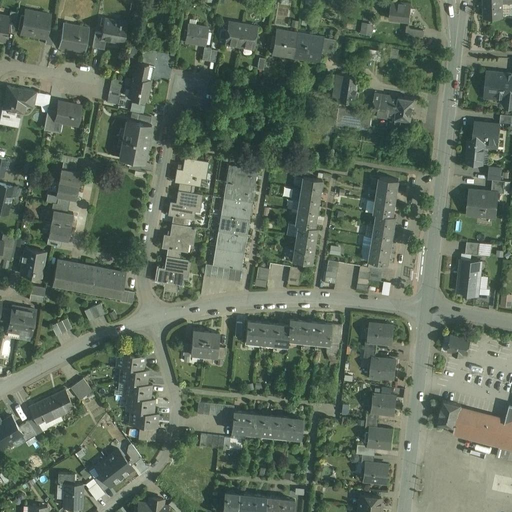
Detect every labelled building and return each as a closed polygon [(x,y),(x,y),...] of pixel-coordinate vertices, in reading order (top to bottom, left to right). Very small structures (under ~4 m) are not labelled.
[(411,3),(391,0),(389,19),(409,21),(411,3)] [(511,0),(483,0),(484,16),(502,16),(502,2),(511,1),(511,0)] [(18,12),(10,10),(9,16),(10,16),(7,31),(14,33),(18,12)] [(51,14),(41,12),(40,15),(25,13),(26,10),(25,10),(20,33),(37,36),(38,35),(46,36),(46,38),(47,38),(49,27),(51,14)] [(9,16),(0,14),(0,39),(6,40),(7,31),(10,16),(9,16)] [(118,21),(104,19),(101,34),(101,38),(106,39),(124,42),(127,23),(121,22),(121,21),(118,21)] [(360,32),(373,35),(375,23),(363,20),(360,32)] [(243,24),(229,21),(226,43),(240,45),(243,24)] [(89,28),(63,23),(62,30),(59,46),(69,48),(70,48),(77,49),(76,50),(85,51),(89,28)] [(208,27),(188,24),(186,41),(205,44),(208,27)] [(257,26),(243,24),(240,45),(253,48),(257,26)] [(55,28),(49,27),(47,38),(46,38),(45,44),(52,45),(55,28)] [(62,30),(55,28),(52,45),(59,46),(62,30)] [(424,30),(412,28),(411,35),(423,37),(424,30)] [(297,32),(276,29),(272,53),(293,56),(297,32)] [(106,39),(101,38),(101,34),(95,32),(92,47),(104,49),(106,39)] [(329,37),(309,34),(308,35),(297,34),(298,32),(297,32),(293,56),(304,58),(305,55),(320,58),(320,61),(321,61),(323,50),(327,50),(329,37)] [(337,39),(329,37),(327,50),(334,51),(337,39)] [(211,47),(204,46),(202,59),(209,60),(211,49),(211,47)] [(157,51),(144,48),(141,62),(149,63),(148,64),(154,65),(157,51)] [(141,62),(136,61),(129,97),(146,100),(151,79),(145,78),(148,64),(149,63),(141,62)] [(506,73),(499,73),(499,72),(488,71),(485,98),(486,98),(486,93),(493,94),(493,96),(503,97),(503,102),(506,105),(511,105),(511,73),(506,72),(506,73)] [(337,74),(333,99),(339,100),(339,101),(342,102),(342,101),(355,103),(359,77),(337,74)] [(123,80),(112,78),(110,84),(122,86),(123,80)] [(122,86),(110,84),(109,90),(121,92),(122,86)] [(24,90),(8,87),(4,108),(18,111),(22,112),(24,99),(33,101),(32,105),(33,105),(36,92),(24,90)] [(414,98),(375,92),(372,114),(393,117),(401,118),(411,119),(414,98)] [(120,98),(108,96),(107,102),(118,104),(120,98)] [(81,104),(59,100),(58,109),(56,119),(77,123),(81,104)] [(143,112),(145,105),(134,102),(132,109),(143,112)] [(18,111),(4,108),(3,107),(0,120),(0,122),(19,126),(21,118),(16,117),(18,111)] [(58,109),(48,109),(44,129),(54,131),(56,119),(58,109)] [(372,114),(339,109),(337,120),(370,125),(372,114)] [(151,116),(138,113),(137,119),(150,122),(151,116)] [(511,121),(511,114),(501,113),(500,121),(511,123),(511,121)] [(401,118),(393,117),(393,121),(390,121),(389,128),(400,129),(401,118)] [(151,125),(127,120),(120,157),(144,161),(147,145),(148,141),(151,125)] [(501,123),(476,121),(473,141),(484,142),(488,142),(488,140),(499,141),(501,123)] [(484,142),(473,141),(468,140),(466,161),(482,163),(484,142)] [(209,161),(185,157),(183,169),(177,168),(174,181),(179,182),(192,184),(200,185),(202,173),(207,174),(209,161)] [(77,164),(63,161),(62,168),(75,171),(77,164)] [(142,164),(130,161),(129,168),(141,170),(142,164)] [(258,169),(229,164),(229,165),(232,165),(229,181),(226,180),(226,181),(255,186),(258,169)] [(502,168),(490,167),(488,178),(492,179),(500,180),(502,168)] [(62,168),(61,168),(59,182),(79,186),(81,172),(75,171),(62,168)] [(322,179),(303,176),(301,188),(320,191),(322,179)] [(399,179),(380,176),(378,188),(397,191),(399,179)] [(500,180),(492,179),(491,191),(498,192),(504,193),(506,180),(500,180)] [(255,186),(226,181),(226,182),(229,182),(227,197),(224,197),(252,202),(255,186)] [(79,186),(59,182),(56,196),(58,196),(70,198),(76,199),(79,186)] [(192,184),(179,182),(178,190),(191,192),(192,184)] [(17,187),(0,183),(0,206),(8,209),(11,195),(15,196),(17,187)] [(320,191),(301,188),(299,200),(318,203),(320,191)] [(397,191),(378,188),(376,200),(395,203),(397,191)] [(491,191),(470,189),(468,214),(496,216),(498,192),(491,191)] [(191,192),(178,190),(176,202),(170,201),(168,214),(173,215),(186,217),(194,218),(196,206),(200,207),(203,193),(191,192)] [(70,198),(58,196),(57,203),(69,205),(70,198)] [(252,202),(224,197),(223,198),(226,199),(224,214),(221,213),(221,214),(250,219),(252,202)] [(318,203),(299,200),(297,212),(316,215),(318,203)] [(395,203),(376,200),(374,212),(377,213),(393,215),(395,203)] [(69,205),(57,203),(56,210),(67,212),(69,205)] [(56,210),(53,209),(51,223),(71,227),(73,213),(67,212),(56,210)] [(316,215),(297,212),(295,224),(298,224),(314,227),(314,226),(316,215)] [(393,215),(377,213),(375,224),(394,227),(396,215),(393,215)] [(250,219),(221,214),(221,215),(224,215),(221,231),(218,230),(218,231),(247,235),(250,219)] [(186,217),(173,215),(172,223),(185,225),(185,224),(186,217)] [(71,227),(51,223),(48,237),(62,239),(68,241),(71,227)] [(185,225),(172,223),(170,234),(164,233),(162,247),(168,248),(181,250),(188,251),(190,239),(194,240),(196,226),(185,224),(185,225)] [(375,224),(367,223),(365,235),(366,235),(373,236),(375,224)] [(314,227),(298,224),(296,236),(315,239),(317,227),(314,226),(314,227)] [(394,227),(375,224),(373,236),(392,239),(394,227)] [(247,235),(218,231),(221,232),(219,247),(216,247),(215,247),(244,252),(247,235)] [(16,236),(4,233),(3,241),(0,258),(11,260),(16,236)] [(315,239),(296,236),(295,248),(313,251),(315,239)] [(392,239),(373,236),(373,239),(371,248),(390,251),(392,239)] [(62,239),(48,237),(47,243),(61,247),(62,239)] [(373,239),(365,237),(364,247),(371,248),(373,239)] [(480,242),(467,241),(465,253),(478,254),(480,242)] [(244,252),(215,247),(215,248),(218,249),(216,264),(213,264),(213,265),(218,265),(224,266),(230,267),(235,268),(241,269),(244,252)] [(46,252),(25,248),(21,274),(41,277),(46,252)] [(181,250),(168,248),(166,256),(179,258),(181,250)] [(313,251),(295,248),(293,260),(311,263),(313,251)] [(390,251),(371,248),(370,260),(388,263),(390,251)] [(179,258),(166,256),(164,267),(159,266),(156,280),(165,281),(178,284),(182,284),(184,272),(189,273),(191,259),(179,258)] [(87,290),(92,265),(91,266),(57,259),(58,258),(57,258),(52,284),(53,284),(53,283),(87,289),(87,290)] [(482,261),(461,259),(458,284),(479,286),(482,261)] [(92,265),(87,290),(87,289),(121,296),(121,297),(123,290),(126,271),(126,272),(92,266),(92,265)] [(384,293),(391,293),(392,281),(385,280),(384,293)] [(178,284),(165,281),(164,289),(177,291),(178,284)] [(479,286),(458,284),(457,291),(465,292),(466,292),(466,291),(478,293),(479,287),(479,286)] [(46,287),(32,285),(30,293),(44,296),(46,287)] [(511,292),(510,293),(511,286),(503,286),(503,305),(511,305),(511,292)] [(44,296),(30,293),(29,300),(43,302),(44,296)] [(105,313),(101,303),(95,305),(100,316),(105,313)] [(9,321),(8,331),(19,333),(20,333),(24,307),(12,305),(12,309),(9,321)] [(95,305),(90,308),(95,318),(100,316),(95,305)] [(36,310),(24,308),(24,307),(20,333),(31,335),(36,310)] [(12,309),(6,308),(4,320),(9,321),(12,309)] [(95,318),(90,308),(85,310),(89,321),(95,318)] [(72,328),(67,317),(62,320),(67,330),(72,328)] [(304,321),(290,319),(289,325),(288,338),(302,340),(304,321)] [(67,330),(62,320),(57,323),(62,333),(67,330)] [(262,322),(247,321),(245,340),(260,341),(262,322)] [(317,322),(304,321),(302,340),(315,341),(317,322)] [(275,324),(262,322),(260,341),(273,343),(275,324)] [(332,324),(317,322),(315,341),(330,343),(330,342),(332,324)] [(394,325),(370,322),(368,340),(377,341),(392,343),(394,325)] [(62,333),(57,323),(51,325),(56,336),(62,333)] [(289,325),(275,324),(273,343),(288,344),(288,338),(289,325)] [(341,325),(332,324),(330,342),(339,343),(341,325)] [(206,331),(193,330),(191,344),(190,353),(204,354),(206,331)] [(220,333),(206,331),(204,354),(217,355),(218,346),(220,333)] [(471,338),(451,334),(451,336),(446,335),(444,348),(448,349),(448,350),(454,351),(453,354),(463,356),(464,353),(468,353),(471,338)] [(377,341),(368,340),(365,340),(364,348),(376,349),(377,341)] [(191,344),(184,343),(183,355),(189,355),(190,353),(191,344)] [(376,349),(364,348),(363,356),(372,357),(375,357),(376,349)] [(146,355),(117,352),(116,366),(120,367),(144,369),(146,355)] [(375,357),(372,357),(370,375),(394,378),(396,360),(375,357)] [(144,369),(120,367),(119,381),(124,381),(148,384),(149,370),(144,369)] [(92,390),(83,378),(71,387),(80,399),(92,390)] [(119,381),(118,390),(115,390),(114,394),(122,395),(124,381),(119,381)] [(148,384),(124,381),(122,395),(127,396),(151,398),(152,384),(148,384)] [(48,397),(56,415),(74,407),(65,389),(48,397)] [(396,396),(372,393),(371,411),(378,412),(395,414),(396,396)] [(151,398),(127,396),(125,410),(130,410),(154,412),(156,399),(151,398)] [(56,415),(48,397),(29,406),(34,417),(35,417),(38,424),(38,423),(38,424),(56,415)] [(461,405),(443,400),(438,421),(454,426),(456,426),(460,410),(461,405)] [(154,412),(130,410),(129,424),(140,425),(156,427),(157,427),(159,413),(154,412)] [(371,411),(367,410),(366,419),(378,420),(378,412),(371,411)] [(473,414),(460,410),(456,426),(454,426),(453,433),(468,437),(474,414),(473,414)] [(234,411),(233,411),(233,417),(231,430),(245,432),(248,412),(234,411)] [(261,414),(248,412),(245,432),(259,433),(261,414)] [(275,415),(261,414),(259,433),(273,434),(275,415)] [(511,423),(474,414),(473,414),(474,414),(468,437),(500,445),(511,448),(511,423)] [(12,415),(0,422),(0,447),(22,434),(23,434),(19,427),(12,415)] [(289,417),(275,415),(273,434),(287,436),(289,417)] [(38,424),(34,417),(29,421),(37,434),(43,430),(38,424),(38,423),(38,424)] [(303,418),(289,417),(287,436),(301,437),(303,418)] [(378,420),(366,419),(365,427),(369,427),(377,428),(378,420)] [(28,421),(19,427),(23,434),(22,434),(26,441),(37,434),(29,421),(28,421)] [(156,427),(140,425),(138,438),(155,440),(156,427)] [(377,428),(369,427),(367,444),(367,445),(375,446),(391,448),(393,430),(377,428)] [(139,454),(131,442),(128,444),(127,452),(132,459),(139,454)] [(375,446),(367,445),(367,444),(357,443),(356,453),(362,453),(374,455),(375,446)] [(511,448),(500,445),(497,456),(511,460),(511,448)] [(118,448),(106,457),(121,477),(133,468),(118,448)] [(374,455),(362,453),(361,462),(365,462),(373,463),(374,455)] [(95,466),(101,473),(110,486),(121,477),(106,457),(95,466)] [(373,463),(365,462),(363,480),(387,482),(389,464),(373,463)] [(5,470),(0,472),(0,473),(6,482),(11,478),(5,470)] [(75,473),(58,472),(58,482),(58,483),(59,483),(60,483),(64,483),(74,483),(75,473)] [(110,486),(101,473),(94,478),(105,492),(106,492),(104,490),(110,486)] [(94,478),(86,484),(89,488),(97,482),(94,478)] [(89,488),(88,489),(96,499),(105,492),(97,482),(89,488)] [(74,483),(64,483),(66,483),(66,496),(64,496),(64,506),(82,507),(83,498),(82,498),(82,484),(83,484),(83,483),(74,483)] [(237,511),(239,494),(225,492),(223,511),(228,511),(237,511)] [(251,511),(253,495),(239,494),(237,511),(251,511)] [(381,497),(360,494),(358,506),(380,509),(380,508),(380,503),(381,503),(381,497)] [(265,511),(267,497),(253,495),(251,511),(265,511)] [(163,498),(149,497),(149,503),(152,503),(163,505),(163,498)] [(279,511),(280,498),(267,497),(265,511),(279,511)] [(178,511),(184,506),(174,498),(169,503),(178,511)] [(293,511),(295,500),(280,498),(279,511),(293,511)] [(149,503),(139,502),(137,511),(166,511),(167,505),(163,505),(152,503),(149,503)]
